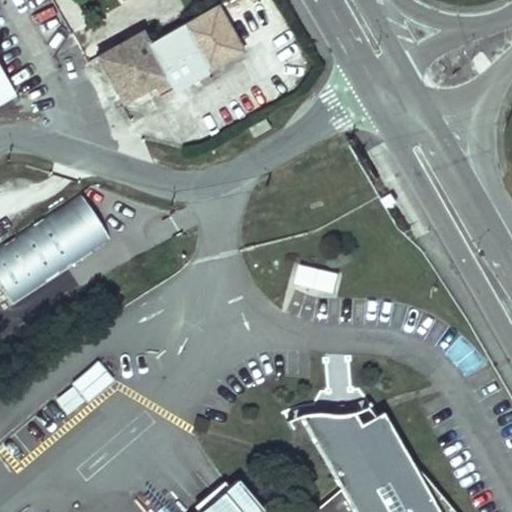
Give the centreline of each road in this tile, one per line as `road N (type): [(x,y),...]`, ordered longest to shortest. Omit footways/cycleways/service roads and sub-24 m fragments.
road 1 (unknown): [(281,333),(195,379),(69,473),(0,505)]
road 2 (unknown): [(281,333),(356,339),(430,365),(468,394),(511,453)]
road 3 (unknown): [(0,415),(142,310),(231,286)]
road 4 (tertiary): [(473,217),(496,74)]
road 5 (tertiary): [(504,15),(384,68)]
road 6 (secondary): [(407,106),(473,217)]
